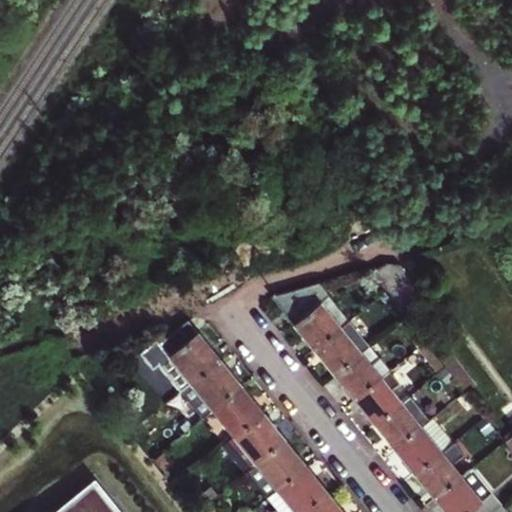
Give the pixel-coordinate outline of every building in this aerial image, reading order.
[(363,269),(397,310),(416,295),(388,259),(374,259),(363,268),(363,269)] [(339,317),(311,282),(265,293),(292,326),(306,344),(332,323),(339,317)] [(197,338),(179,316),(150,339),(183,379),(212,356),(197,338)] [(332,323),(352,348),(362,340),(341,316),(339,317),(332,323)] [(326,369),(352,348),(332,323),(306,344),(317,357),(326,369)] [(149,358),(172,388),(183,379),(150,339),(147,336),(132,349),(143,363),(149,358)] [(382,366),(362,340),(352,348),(373,374),(382,366)] [(438,341),(429,349),(458,384),(468,376),(438,341)] [(373,374),(352,348),(326,369),(338,384),(347,394),(373,374)] [(183,379),(204,405),(233,382),(223,370),(212,356),(183,379)] [(382,366),(373,374),(347,394),(357,406),(367,419),(393,398),(395,397),(384,383),(392,376),(383,365),(382,366)] [(172,388),(193,414),(204,405),(183,379),(172,388)] [(226,432),(254,409),(244,396),(233,382),(204,405),(226,432)] [(393,398),(414,424),(423,417),(425,416),(404,389),(395,397),(393,398)] [(393,398),(367,419),(377,432),(388,445),(414,424),(393,398)] [(238,467),(276,436),(265,423),(254,409),(226,432),(213,442),(235,469),(238,467)] [(414,424),(434,449),(444,442),(423,417),(414,424)] [(511,421),(498,432),(511,449),(511,421)] [(434,449),(414,424),(388,445),(398,458),(408,470),(434,449)] [(276,436),(238,467),(259,493),(260,493),(269,485),(297,462),(287,450),(276,436)] [(428,494),(454,473),(457,470),(448,459),(461,449),(451,436),(444,442),(434,449),(408,470),(420,484),(428,494)] [(291,511),(292,511),(320,490),(310,477),(297,462),(269,485),(291,511)] [(484,491),(463,466),(457,470),(454,473),(475,498),(484,491)] [(454,473),(428,494),(442,511),(480,511),(492,502),(484,491),(475,498),(454,473)] [(114,511),(86,477),(41,511),(114,511)] [(207,491),(202,485),(188,496),(193,502),(207,491)] [(260,493),(275,511),(291,511),(269,485),(260,493)] [(320,490),(292,511),(337,511),(329,502),(320,490)] [(204,495),(186,509),(188,511),(202,511),(211,504),(204,495)] [(500,511),(492,502),(480,511),(500,511)]
